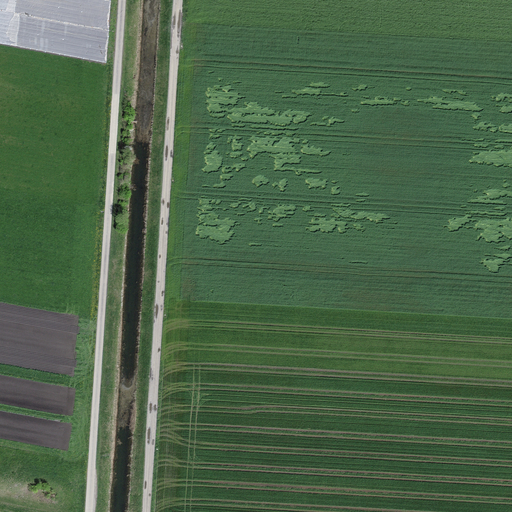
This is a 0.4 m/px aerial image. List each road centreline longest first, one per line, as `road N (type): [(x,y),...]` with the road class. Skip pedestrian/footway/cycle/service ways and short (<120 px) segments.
road 1 (track): [(88,511),(122,0)]
road 2 (track): [(149,511),(180,0)]
